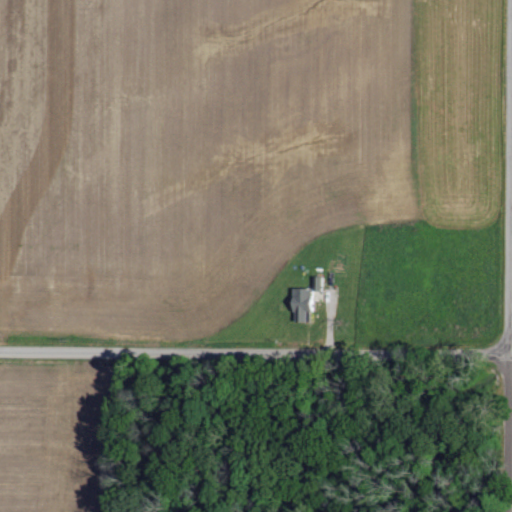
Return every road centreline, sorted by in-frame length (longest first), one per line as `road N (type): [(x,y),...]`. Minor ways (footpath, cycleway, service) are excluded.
road 1 (residential): [(0,349),(511,359)]
road 2 (residential): [(509,511),(511,0)]
